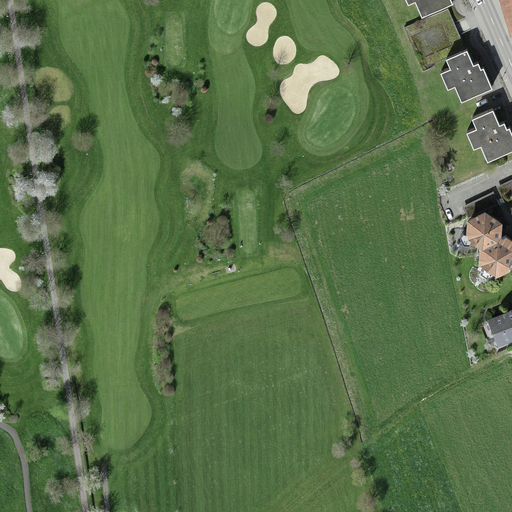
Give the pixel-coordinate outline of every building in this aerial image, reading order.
[(406,0),(408,3),(415,0),(421,16),(452,3),(450,0),(406,0)] [(511,0),(498,0),(511,46),(511,0)] [(466,49),(449,8),(404,28),(422,68),(447,57),(466,49)] [(474,64),(466,49),(447,57),(451,67),(442,71),(449,87),(456,84),(462,100),(493,87),(484,66),(481,68),(479,62),(474,64)] [(500,124),(493,109),(473,117),(477,127),(468,131),(474,147),(481,144),(488,160),(511,149),(511,130),(510,126),(507,127),(505,122),(500,124)] [(511,268),(511,244),(499,237),(501,222),(485,211),(468,219),(466,238),(480,248),(479,265),(496,276),(511,268)] [(511,312),(486,322),(496,349),(511,343),(511,312)]
